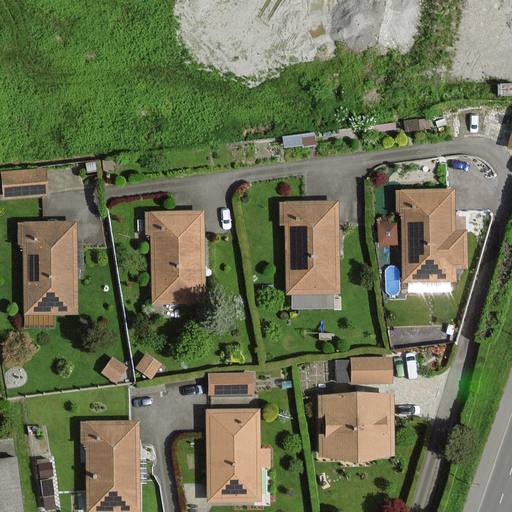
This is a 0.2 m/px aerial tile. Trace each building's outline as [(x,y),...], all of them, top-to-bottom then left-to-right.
[(325,0),(282,0),(290,59),(332,54),(325,0)] [(388,0),(379,42),(432,54),(444,0),(388,0)] [(44,169),(2,172),(4,198),(46,195),(44,169)] [(452,188),(397,189),(399,285),(458,283),(458,269),(467,269),(466,228),(453,229),(452,188)] [(336,203),(280,203),(280,226),(285,226),(287,293),(338,292),(336,203)] [(201,213),(147,214),(148,232),(152,232),(153,302),(203,301),(201,213)] [(75,223),(19,224),(19,245),(26,245),(27,313),(76,312),(75,223)] [(391,358),(351,360),(352,391),(314,393),(318,465),(397,460),(391,358)] [(252,374),(209,375),(209,395),(252,394),(252,374)] [(257,412),(207,413),(208,434),(209,501),(259,499),(257,412)] [(139,511),(137,421),(83,422),(85,511),(139,511)] [(18,511),(12,460),(0,461),(0,511),(18,511)]
